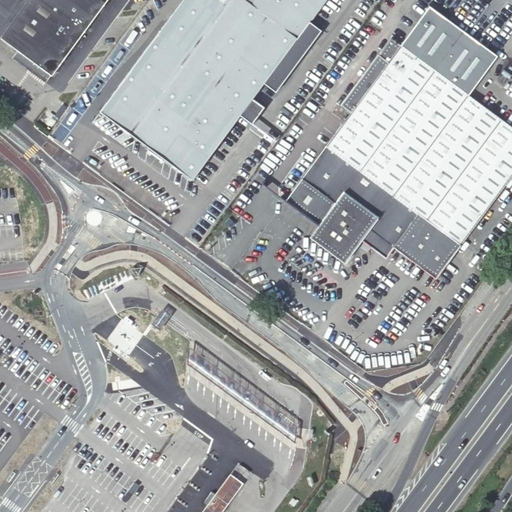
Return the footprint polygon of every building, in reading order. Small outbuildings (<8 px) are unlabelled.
[(106,0),(0,0),(0,36),(18,50),(51,75),(106,0)] [(182,0),(100,111),(192,180),(240,115),(252,124),(264,107),(252,98),(324,0),(182,0)] [(400,45),(390,38),(340,105),(350,112),(285,201),(318,225),(310,237),(345,262),(361,240),(386,258),(394,247),(436,278),(511,175),(511,127),(468,95),(497,56),(429,6),(400,45)] [(51,75),(18,50),(13,57),(46,82),(51,75)] [(152,321),(161,328),(170,315),(161,308),(152,321)] [(298,424),(190,345),(188,363),(296,441),(298,424)] [(202,511),(222,511),(251,473),(239,464),(202,511)] [(120,499),(126,503),(140,485),(134,480),(120,499)]
